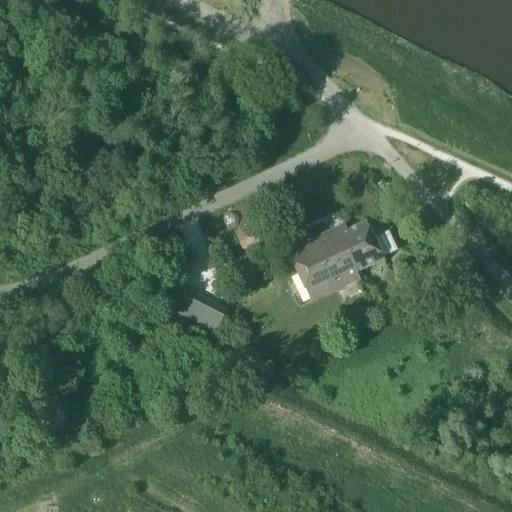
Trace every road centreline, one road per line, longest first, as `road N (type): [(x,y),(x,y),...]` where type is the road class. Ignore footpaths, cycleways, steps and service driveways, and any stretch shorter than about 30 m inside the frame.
road 1 (unclassified): [(118,248),(361,129)]
road 2 (unclassified): [(511,283),(361,129)]
road 3 (unclassified): [(361,129),(292,47),(280,28),(278,0)]
